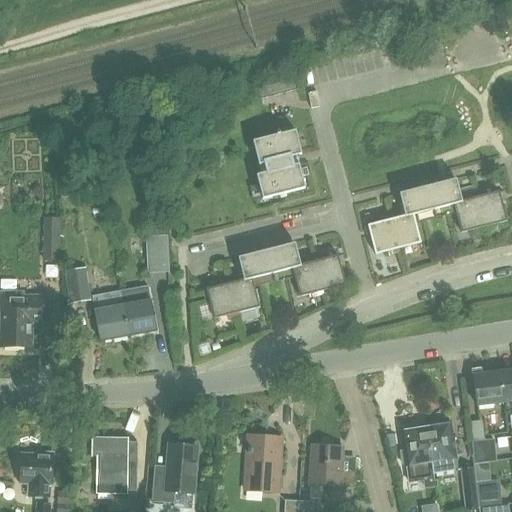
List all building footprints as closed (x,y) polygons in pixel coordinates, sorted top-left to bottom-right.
[(254,87),(258,100),(296,90),(293,77),(254,87)] [(251,142),(258,166),(264,164),(266,173),(255,175),(261,199),(304,189),(298,165),(291,166),(288,158),(300,155),(294,131),(251,142)] [(455,179),(425,187),(433,218),(455,213),(453,205),(461,201),(455,179)] [(60,182),(61,195),(71,194),(69,181),(60,182)] [(425,187),(398,194),(404,216),(413,215),(415,223),(433,218),(425,187)] [(498,191),(476,197),(483,227),(506,221),(498,191)] [(483,227),(476,197),(461,201),(453,205),(455,213),(460,233),(483,227)] [(404,216),(389,220),(397,249),(420,243),(415,223),(413,215),(404,216)] [(43,216),(42,260),(60,261),(60,225),(60,217),(43,216)] [(397,249),(389,220),(366,226),(374,255),(397,249)] [(148,226),(147,237),(167,236),(166,226),(148,226)] [(167,236),(147,237),(145,237),(147,273),(169,272),(167,236)] [(294,244),(263,251),(269,275),(271,283),(293,277),(291,269),(299,266),(294,244)] [(263,251),(237,259),(242,280),(251,280),(253,288),(271,283),(269,275),(263,251)] [(337,256),(314,262),(322,291),(344,285),(337,256)] [(322,291),(314,262),(299,266),(291,269),(293,277),(298,297),(322,291)] [(85,268),(68,271),(74,303),(90,301),(85,268)] [(242,280),(228,284),(236,314),(258,308),(253,288),(251,280),(242,280)] [(236,314),(228,284),(205,290),(207,295),(213,319),(236,314)] [(147,286),(123,291),(124,310),(131,335),(156,330),(150,301),(147,286)] [(0,291),(0,309),(2,309),(1,347),(30,348),(31,321),(50,322),(51,298),(19,298),(19,292),(0,291)] [(123,291),(92,296),(95,311),(100,341),(131,335),(124,310),(123,291)] [(511,369),(500,371),(504,402),(511,401),(511,369)] [(504,402),(500,371),(472,374),(476,405),(504,402)] [(448,421),(425,424),(429,471),(433,471),(433,473),(442,472),(457,470),(456,460),(457,459),(452,423),(449,424),(448,421)] [(404,451),(399,451),(401,465),(406,464),(409,484),(423,482),(424,489),(434,487),(433,473),(433,471),(429,471),(425,424),(400,428),(404,451)] [(282,440),(282,438),(247,436),(247,437),(248,437),(245,489),(244,489),(244,490),(246,491),(247,484),(260,485),(260,492),(278,493),(278,491),(277,491),(280,440),(282,440)] [(91,438),(90,458),(96,458),(95,495),(127,495),(128,485),(136,485),(137,460),(128,460),(128,439),(91,438)] [(484,439),(470,441),(471,455),(473,464),(487,462),(486,451),(484,439)] [(493,439),(484,439),(486,451),(494,450),(493,439)] [(193,493),(197,448),(169,445),(166,479),(153,478),(151,502),(174,504),(175,492),(193,493)] [(354,473),(340,472),(342,448),(312,446),(309,485),(323,486),(322,502),(352,503),(354,473)] [(494,450),(486,451),(487,462),(496,461),(494,450)] [(20,456),(19,483),(27,484),(26,497),(50,498),(50,486),(53,486),(53,471),(57,471),(57,459),(54,459),(54,453),(34,452),(33,456),(20,456)] [(460,457),(462,490),(476,488),(475,482),(473,464),(471,455),(460,457)] [(475,482),(476,488),(479,508),(501,505),(499,493),(498,480),(475,482)] [(58,492),(57,504),(68,504),(69,492),(58,492)] [(296,511),(298,500),(284,499),(282,511),(296,511)] [(36,503),(35,511),(50,511),(51,504),(36,503)] [(511,511),(511,503),(501,505),(479,508),(479,511),(511,511)]
